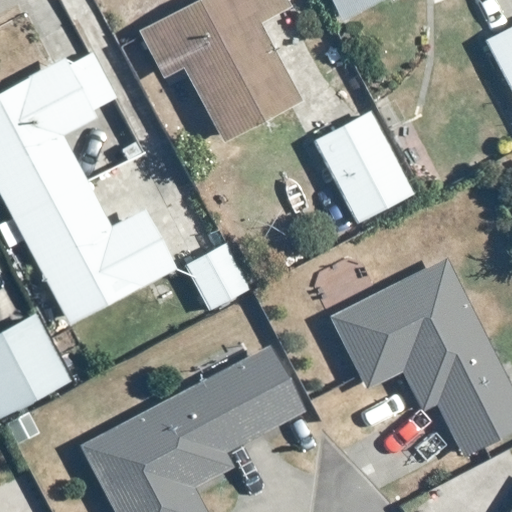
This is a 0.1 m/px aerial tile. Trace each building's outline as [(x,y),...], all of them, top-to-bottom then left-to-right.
[(285,7),(281,0),(196,0),(137,32),(161,78),(180,68),(220,142),(298,100),(256,22),(285,7)] [(375,0),(329,0),(341,20),(375,0)] [(511,13),(477,32),(511,100),(511,13)] [(115,105),(85,47),(0,91),(0,201),(63,324),(171,268),(142,213),(129,220),(103,170),(82,181),(57,135),(115,105)] [(410,193),(365,109),(309,138),(353,223),(410,193)] [(246,289),(222,242),(181,264),(205,311),(246,289)] [(511,430),(511,392),(443,256),(324,316),(362,391),(399,372),(419,411),(432,404),(459,457),(511,430)] [(0,414),(64,381),(29,314),(0,329),(0,414)] [(301,411),(254,325),(219,344),(230,364),(77,448),(112,511),(201,511),(188,489),(228,467),(221,454),(301,411)]
